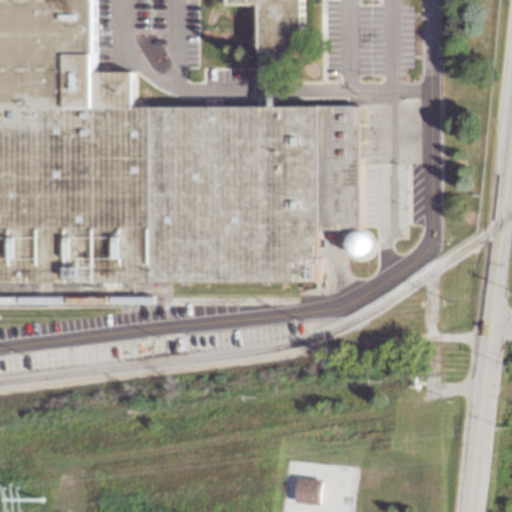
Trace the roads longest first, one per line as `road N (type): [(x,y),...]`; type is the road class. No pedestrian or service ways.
road 1 (tertiary): [(511,105),(488,330)]
road 2 (tertiary): [(488,330),(468,511)]
